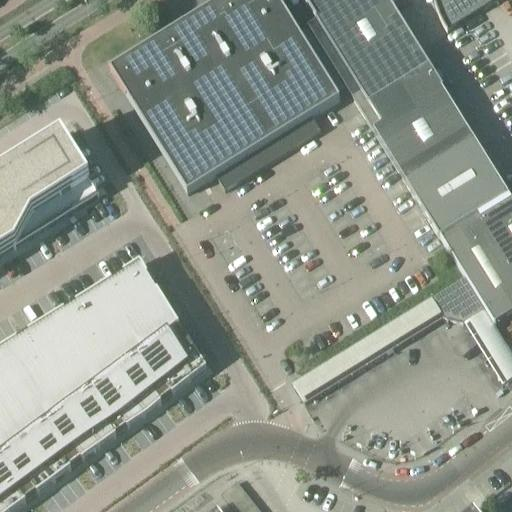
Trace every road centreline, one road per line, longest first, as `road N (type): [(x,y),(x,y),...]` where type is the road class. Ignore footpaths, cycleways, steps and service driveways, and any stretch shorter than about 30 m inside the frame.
road 1 (unclassified): [(511,424),(445,479),(410,494),(384,492),(280,447),(249,442),(215,451),(133,511)]
road 2 (unknown): [(300,455),(433,350),(508,427)]
